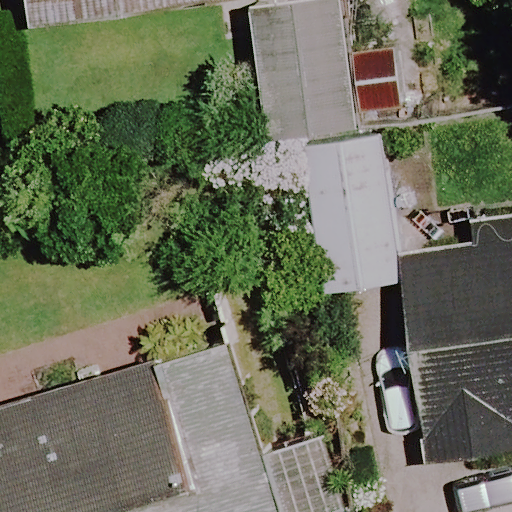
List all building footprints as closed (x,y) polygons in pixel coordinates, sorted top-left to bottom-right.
[(30,0),(34,25),(229,0),(30,0)] [(361,121),(338,0),(321,0),(254,13),(277,137),(361,121)] [(407,283),(384,139),(308,151),(331,295),(407,283)] [(511,242),(408,256),(434,463),(511,453),(511,242)] [(197,477),(165,360),(0,404),(0,511),(106,511),(125,507),(126,511),(343,511),(321,439),(197,477)]
